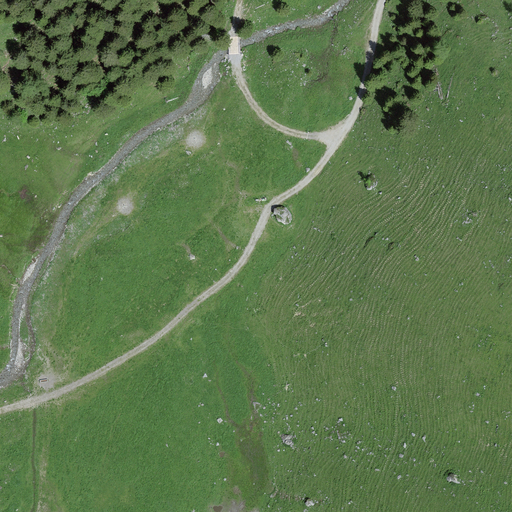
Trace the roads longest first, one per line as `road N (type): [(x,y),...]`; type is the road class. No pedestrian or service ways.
road 1 (track): [(0,411),(57,394),(162,334),(233,273),(271,206),(302,184),(346,132)]
road 2 (track): [(243,0),(237,64),(251,95),(289,130),(346,132)]
road 3 (track): [(346,132),(385,0)]
